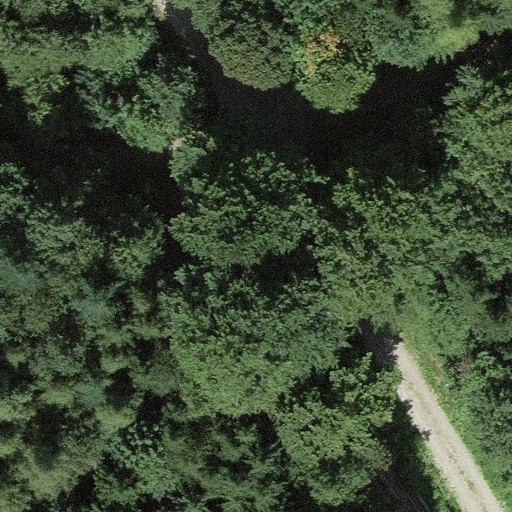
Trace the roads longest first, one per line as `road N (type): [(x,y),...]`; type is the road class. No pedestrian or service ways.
road 1 (track): [(487,511),(288,123),(196,0)]
road 2 (track): [(0,144),(114,147),(288,123),(511,53)]
road 3 (track): [(305,0),(288,123)]
